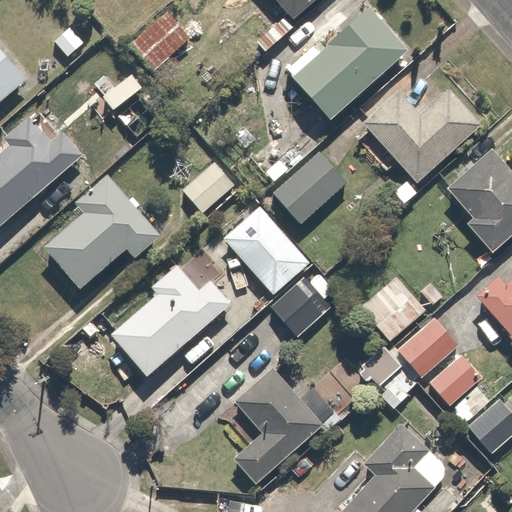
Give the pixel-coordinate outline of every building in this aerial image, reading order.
[(323,0),(277,0),(297,22),(323,0)] [(410,55),(372,9),(293,73),(333,123),(410,55)] [(194,48),(169,18),(136,46),(161,76),(194,48)] [(68,59),(87,44),(73,26),(54,41),(68,59)] [(0,110),(31,86),(0,47),(0,110)] [(482,127),(451,93),(423,118),(398,96),(365,128),(420,187),(482,127)] [(0,230),(84,159),(62,130),(50,142),(30,118),(4,138),(11,153),(0,161),(0,230)] [(304,223),(348,181),(319,150),(274,192),(304,223)] [(511,238),(511,168),(496,150),(445,189),(475,214),(466,224),(495,256),(511,238)] [(207,212),(240,183),(217,157),(184,187),(207,212)] [(164,240),(110,176),(76,205),(85,216),(42,245),(83,292),(130,252),(137,261),(164,240)] [(314,263),(265,205),(227,237),(277,295),(314,263)] [(109,330),(152,377),(236,305),(214,279),(202,291),(179,267),(151,289),(157,298),(109,330)] [(511,280),(508,283),(501,276),(477,295),(511,336),(511,280)] [(332,303),(306,277),(273,310),(299,336),(332,303)] [(428,310),(397,277),(364,308),(394,341),(428,310)] [(491,375),(436,315),(396,350),(452,411),(491,375)] [(234,459),(258,485),(327,427),(275,368),(233,400),(262,435),(234,459)] [(511,406),(503,397),(471,426),(497,454),(511,439),(511,406)] [(373,474),(341,511),(417,511),(438,492),(413,465),(427,452),(400,424),(367,465),(373,474)]
